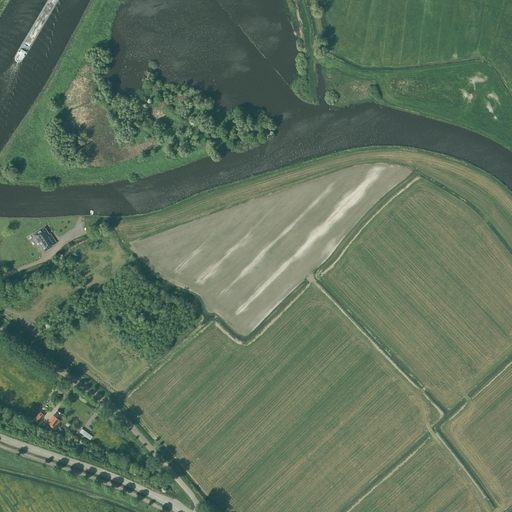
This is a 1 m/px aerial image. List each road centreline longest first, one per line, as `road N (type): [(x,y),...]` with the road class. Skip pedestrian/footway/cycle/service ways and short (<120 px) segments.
road 1 (unclassified): [(196,511),(195,500),(106,402),(0,329)]
road 2 (secondary): [(180,511),(112,477),(0,438)]
